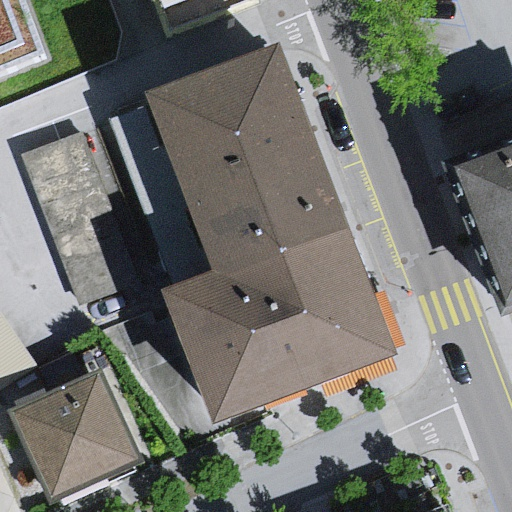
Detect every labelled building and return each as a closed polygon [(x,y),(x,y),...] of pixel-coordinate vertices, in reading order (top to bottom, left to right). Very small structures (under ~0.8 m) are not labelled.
[(0,0),(0,76),(47,57),(25,0),(0,0)] [(242,0),(153,0),(164,28),(242,0)] [(392,348),(284,63),(154,110),(218,268),(165,288),(211,415),(392,348)] [(85,134),(25,157),(82,309),(142,286),(85,134)] [(511,143),(451,165),(498,299),(511,294),(511,143)] [(0,309),(0,390),(38,366),(0,309)] [(99,370),(7,410),(45,499),(137,459),(99,370)]
